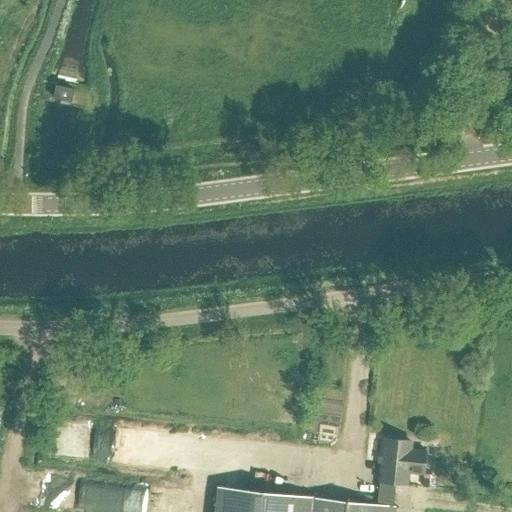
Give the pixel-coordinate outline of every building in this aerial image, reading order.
[(72,101),(74,89),(57,86),(55,98),(72,101)] [(157,461),(157,428),(83,428),(83,461),(157,461)] [(422,474),(425,450),(409,449),(410,441),(384,439),(376,505),(300,497),(298,511),(393,511),(394,506),(391,506),(394,483),(405,484),(406,473),(422,474)] [(83,492),(85,484),(47,479),(45,497),(99,505),(100,495),(83,492)] [(214,511),(298,511),(300,497),(217,488),(214,511)]
